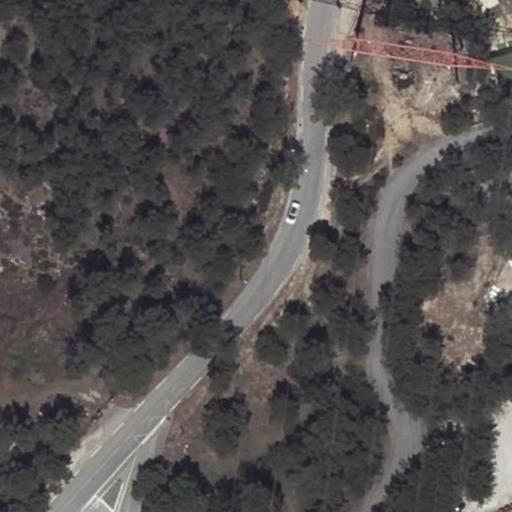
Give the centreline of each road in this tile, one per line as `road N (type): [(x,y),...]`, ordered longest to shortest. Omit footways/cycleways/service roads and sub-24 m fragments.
road 1 (residential): [(511,124),(429,152),(381,203),(378,284),(400,445),(372,511)]
road 2 (tertiary): [(319,0),(308,144),(282,249),(168,399)]
road 3 (tertiary): [(168,399),(67,505)]
